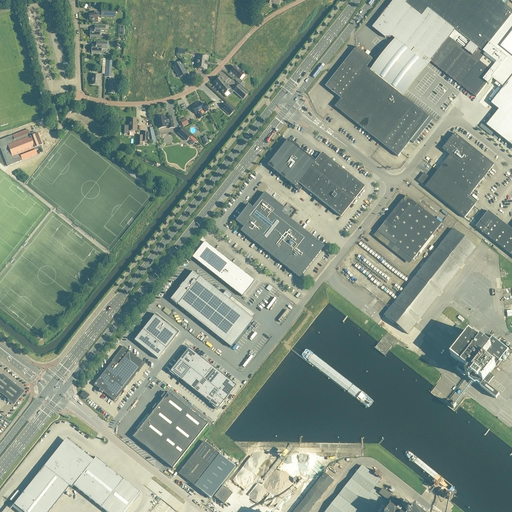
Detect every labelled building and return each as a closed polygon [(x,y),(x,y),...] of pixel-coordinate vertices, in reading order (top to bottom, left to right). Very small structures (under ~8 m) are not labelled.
[(192,0),(191,6),(195,6),(195,9),(201,11),(203,2),(202,2),(199,1),(198,0),(192,0)] [(393,0),(372,27),(385,38),(392,37),(412,53),(415,49),(430,61),(476,97),(487,83),(488,84),(493,79),(504,87),(505,86),(511,76),(511,10),(502,3),(504,0),(393,0)] [(134,3),(132,13),(136,14),(147,16),(149,10),(146,9),(146,7),(146,5),(134,3)] [(115,10),(101,9),(101,12),(98,13),(98,12),(94,12),(94,13),(88,14),(89,17),(88,17),(88,19),(89,19),(89,20),(92,20),(93,23),(98,23),(97,16),(101,17),(101,18),(106,18),(106,17),(115,17),(115,10)] [(182,18),(179,30),(186,31),(187,28),(189,28),(190,29),(193,16),(183,14),(182,18)] [(143,21),(133,24),(134,28),(136,28),(136,27),(138,27),(139,33),(152,30),(151,24),(144,25),(143,22),(143,21)] [(198,25),(196,32),(208,34),(209,30),(212,31),(213,31),(214,24),(210,24),(209,28),(198,25)] [(223,24),(221,36),(222,36),(225,37),(224,40),(231,41),(233,29),(232,29),(233,25),(223,24)] [(105,33),(105,26),(95,26),(94,29),(90,29),(90,36),(99,37),(100,33),(105,33)] [(150,38),(142,45),(145,48),(146,47),(146,46),(148,45),(152,50),(162,42),(158,37),(152,41),(150,39),(150,38)] [(106,49),(107,42),(96,42),(96,45),(92,45),(92,52),(101,53),(101,49),(106,49)] [(162,53),(160,57),(168,62),(175,51),(174,50),(174,51),(171,49),(173,46),(167,43),(161,53),(162,53)] [(341,99),(366,67),(373,59),(357,47),(334,76),(325,86),(341,99)] [(195,68),(206,70),(207,65),(208,62),(207,62),(208,56),(197,55),(195,68)] [(181,62),(187,62),(186,67),(192,67),(193,59),(182,59),(181,62)] [(186,72),(181,62),(173,66),(179,77),(185,74),(185,73),(186,72)] [(244,74),(241,72),(239,69),(239,68),(238,69),(237,68),(238,68),(237,67),(237,68),(236,67),(236,68),(234,66),(230,71),(235,76),(233,78),(240,85),(243,82),(239,79),(244,74)] [(366,99),(382,80),(366,67),(341,99),(335,107),(351,119),(366,99)] [(195,72),(189,75),(193,82),(198,79),(195,72)] [(98,85),(99,79),(100,80),(100,75),(92,75),(92,85),(98,85)] [(231,89),(229,87),(221,77),(214,83),(224,95),(231,89)] [(168,92),(166,84),(165,84),(163,78),(156,80),(158,86),(154,87),(156,96),(168,92)] [(117,94),(117,81),(109,80),(108,93),(117,94)] [(382,112),(398,92),(382,80),(366,99),(382,112)] [(239,85),(234,91),(243,99),(248,93),(239,85)] [(504,87),(491,103),(491,104),(495,107),(499,110),(511,119),(511,91),(505,86),(504,87)] [(398,124),(413,104),(398,92),(382,112),(398,124)] [(366,132),(382,112),(366,99),(351,119),(366,132)] [(200,111),(204,109),(206,112),(208,110),(204,103),(201,105),(200,102),(191,107),(195,114),(196,114),(199,119),(203,117),(200,111)] [(230,115),(234,110),(226,104),(222,108),(230,115)] [(414,143),(432,120),(413,104),(398,124),(382,144),(398,157),(410,141),(414,143)] [(511,119),(499,110),(487,125),(506,141),(511,145),(511,119)] [(382,144),(398,124),(382,112),(366,132),(382,144)] [(174,127),(172,117),(167,118),(166,118),(165,119),(164,116),(163,116),(162,116),(161,116),(160,116),(160,117),(159,117),(156,118),(159,129),(166,127),(166,126),(168,126),(169,129),(174,127)] [(124,126),(124,133),(128,133),(128,131),(137,131),(137,122),(136,122),(136,119),(129,118),(129,122),(129,126),(124,126)] [(182,128),(178,133),(186,141),(191,135),(182,128)] [(41,148),(40,145),(43,144),(39,133),(36,134),(35,132),(29,134),(28,130),(12,135),(13,136),(12,136),(11,136),(0,140),(0,147),(7,166),(21,161),(21,160),(22,160),(37,155),(36,150),(41,148)] [(148,142),(148,132),(142,131),(142,135),(137,135),(137,145),(143,146),(143,142),(148,142)] [(494,165),(455,133),(442,149),(450,155),(482,181),(494,165)] [(364,187),(351,176),(348,173),(322,153),(315,161),(309,156),(300,150),(287,139),(267,165),(293,186),(292,186),(292,187),(294,188),(295,187),(299,191),(303,186),(319,200),(336,213),(341,217),(343,214),(355,199),(357,196),(364,187)] [(482,181),(450,155),(438,171),(469,196),(482,181)] [(469,196),(438,171),(431,179),(427,176),(421,183),(464,218),(477,202),(469,196)] [(310,235),(293,221),(289,218),(281,212),(284,208),(280,205),(277,202),(265,193),(264,192),(257,201),(252,208),(248,205),(235,221),(243,227),(240,231),(248,238),(252,241),(285,267),(297,251),(310,235)] [(511,193),(497,212),(507,220),(511,214),(511,193)] [(413,260),(441,224),(423,210),(424,209),(419,205),(417,206),(416,205),(416,204),(405,196),(377,231),(391,243),(413,260)] [(511,229),(511,230),(488,211),(475,227),(511,256),(511,229)] [(451,230),(384,318),(407,336),(423,316),(421,315),(415,323),(410,323),(408,323),(405,321),(444,270),(444,275),(450,276),(440,278),(440,281),(439,281),(438,285),(440,282),(441,287),(448,286),(455,276),(453,275),(454,272),(449,271),(449,275),(445,272),(447,271),(448,266),(456,264),(466,265),(478,250),(451,230)] [(312,262),(324,246),(310,235),(297,251),(312,262)] [(205,242),(192,258),(242,297),(254,281),(205,242)] [(480,246),(489,254),(491,252),(482,244),(480,246)] [(308,267),(312,262),(297,251),(285,267),(299,278),(308,267)] [(180,288),(178,290),(170,300),(231,348),(253,319),(229,299),(232,295),(226,291),(223,294),(193,271),(183,283),(182,283),(183,284),(180,287),(179,287),(180,288)] [(432,299),(435,301),(441,292),(436,289),(432,295),(434,296),(432,299)] [(179,333),(155,314),(134,341),(158,359),(179,333)] [(119,395),(144,363),(124,347),(123,346),(114,357),(112,361),(98,380),(97,380),(94,385),(95,386),(96,386),(100,389),(99,390),(99,391),(100,390),(102,392),(102,393),(103,392),(114,401),(119,395)] [(186,350),(187,350),(172,369),(171,369),(169,372),(174,376),(174,375),(213,406),(212,407),(217,410),(220,407),(219,407),(234,388),(235,388),(237,385),(232,381),(232,382),(224,376),(225,375),(217,369),(216,370),(208,364),(209,363),(201,357),(200,357),(193,351),(189,347),(186,350)] [(22,392),(0,374),(0,393),(13,404),(22,392)] [(480,386),(488,393),(492,388),(484,381),(480,386)] [(86,400),(89,396),(84,391),(80,396),(86,400)] [(208,425),(167,393),(168,393),(163,399),(162,399),(163,400),(158,406),(157,405),(157,406),(158,406),(153,412),(152,412),(153,412),(148,418),(147,418),(148,418),(143,424),(142,424),(143,425),(138,431),(138,430),(137,431),(138,431),(133,437),(133,436),(133,437),(173,469),(173,468),(177,462),(178,463),(178,462),(182,456),(183,456),(187,450),(188,450),(187,450),(192,444),(193,444),(192,443),(197,437),(198,438),(198,437),(197,437),(202,431),(203,431),(202,431),(207,425),(208,425)] [(203,441),(178,473),(210,499),(236,467),(219,454),(203,441)] [(124,511),(140,492),(123,479),(96,457),(90,464),(75,452),(76,451),(74,449),(73,450),(67,445),(48,469),(44,466),(14,505),(22,511),(48,511),(69,486),(72,488),(74,486),(106,511),(124,511)] [(298,470),(297,470),(299,465),(293,463),(291,471),(297,473),(298,470)] [(416,511),(411,508),(400,499),(394,507),(391,505),(396,499),(382,489),(378,494),(373,489),(380,480),(361,466),(324,511),(416,511)] [(236,477),(233,480),(248,495),(261,481),(249,470),(242,477),(240,475),(237,478),(236,477)] [(308,511),(334,480),(324,473),(293,511),(308,511)] [(224,504),(232,493),(223,486),(214,496),(224,504)]
